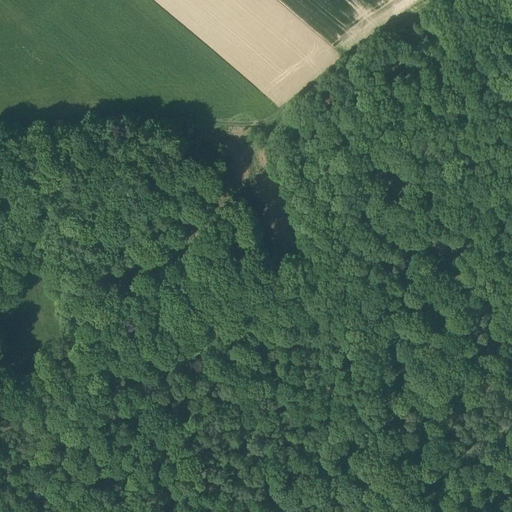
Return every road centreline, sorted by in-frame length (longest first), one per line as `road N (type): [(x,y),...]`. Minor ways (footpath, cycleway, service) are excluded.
road 1 (track): [(434,0),(270,123),(0,129)]
road 2 (track): [(319,245),(0,403)]
road 3 (track): [(319,245),(404,511)]
road 4 (track): [(511,151),(319,245)]
road 5 (track): [(319,245),(270,123)]
